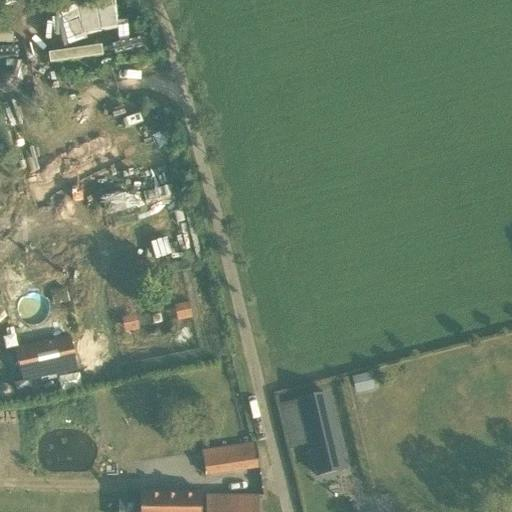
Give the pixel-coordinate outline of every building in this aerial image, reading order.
[(64,286),(49,290),(53,305),(69,300),(64,286)] [(175,321),(191,317),(186,302),(171,306),(175,321)] [(76,369),(69,338),(16,350),(23,381),(76,369)] [(317,477),(344,470),(326,395),(299,402),(317,477)] [(259,468),(256,444),(201,452),(205,476),(259,468)] [(200,511),(201,494),(140,493),(139,511),(200,511)] [(258,511),(258,497),(226,497),(205,496),(205,511),(258,511)]
